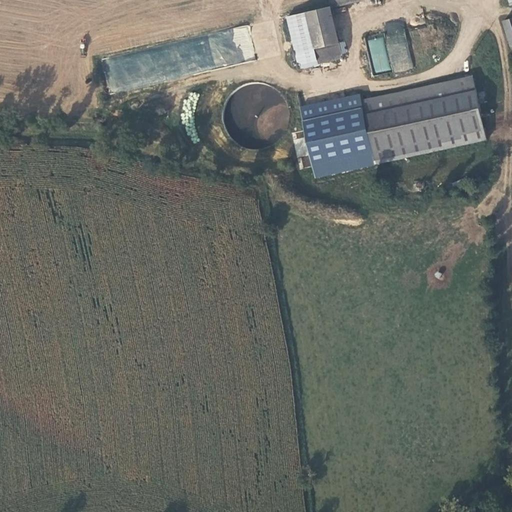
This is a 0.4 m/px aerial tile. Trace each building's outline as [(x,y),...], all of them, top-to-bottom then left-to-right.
[(330,0),(332,9),(370,0),(330,0)] [(340,44),(332,9),(308,14),(316,50),(340,44)] [(298,66),(318,62),(316,50),(308,14),(288,18),(298,66)] [(368,40),(374,74),(412,67),(403,20),(385,23),(387,36),(368,40)] [(511,22),(503,24),(509,55),(511,54),(511,22)] [(108,91),(256,62),(250,31),(102,60),(108,91)] [(340,44),(316,50),(318,62),(319,66),(344,61),(340,44)] [(362,102),(365,118),(477,94),(474,78),(362,102)] [(262,147),(276,143),(277,130),(287,127),(287,118),(282,96),(281,114),(273,116),(274,105),(276,104),(274,97),(274,94),(272,85),(255,84),(234,89),(234,100),(229,101),(228,110),(231,118),(225,119),(232,145),(262,147)] [(487,141),(477,94),(365,118),(375,164),(487,141)]
